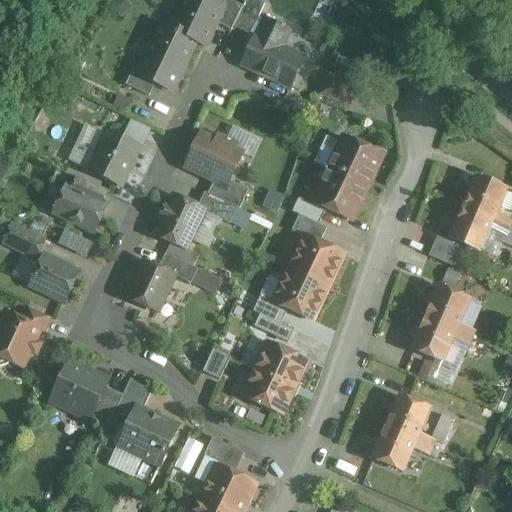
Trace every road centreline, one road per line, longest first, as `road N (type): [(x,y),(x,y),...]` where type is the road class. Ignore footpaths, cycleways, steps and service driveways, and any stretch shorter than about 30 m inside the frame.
road 1 (residential): [(306,461),(212,416),(174,370),(105,337),(95,322),(210,68)]
road 2 (residential): [(306,461),(400,212),(420,114)]
road 3 (secondary): [(511,92),(392,0)]
